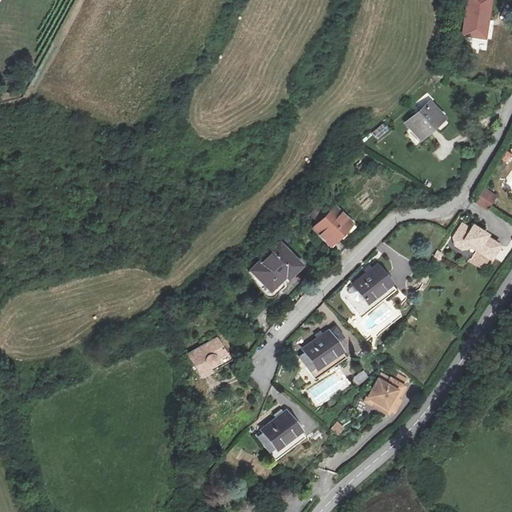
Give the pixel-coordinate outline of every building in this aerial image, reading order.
[(466,0),(461,32),(488,36),(493,0),(466,0)] [(444,118),(432,103),(408,122),(421,138),(444,118)] [(385,124),(372,132),(377,140),(390,131),(385,124)] [(477,204),(486,210),(495,197),(486,191),(477,204)] [(355,227),(338,209),(315,230),(332,248),(355,227)] [(468,232),(461,229),(454,241),(456,248),(462,252),(470,250),(470,249),(491,261),(500,246),(486,238),(487,236),(472,227),(470,232),(468,232)] [(302,267),(282,246),(253,274),(270,291),(284,277),(287,281),(302,267)] [(438,250),(435,257),(441,260),(445,254),(438,250)] [(349,287),(369,310),(397,287),(377,263),(349,287)] [(431,288),(421,282),(413,295),(423,301),(431,288)] [(345,340),(335,327),(302,350),(305,354),(301,357),(316,378),(348,355),(339,343),(345,340)] [(228,356),(219,339),(189,354),(201,378),(237,360),(233,353),(228,356)] [(431,372),(442,355),(434,351),(423,367),(431,372)] [(420,370),(416,376),(427,382),(431,376),(420,370)] [(355,377),(359,384),(369,378),(364,371),(355,377)] [(406,387),(392,379),(389,385),(379,380),(369,398),(383,407),(380,411),(389,416),(391,412),(394,414),(401,402),(398,400),(406,387)] [(304,433),(287,411),(263,430),(279,452),(304,433)] [(339,423),(333,430),(340,437),(346,430),(339,423)]
